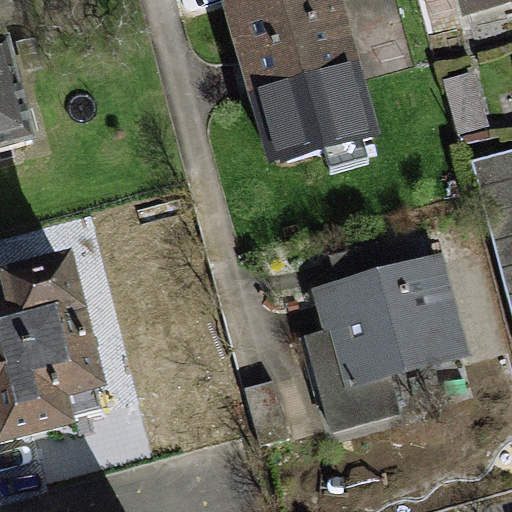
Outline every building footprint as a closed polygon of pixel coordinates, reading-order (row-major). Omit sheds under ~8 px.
[(337,0),(258,0),(226,9),(254,109),(359,80),(337,0)] [(511,0),(458,0),(463,19),(511,6),(511,0)] [(0,155),(36,146),(9,41),(0,43),(0,155)] [(457,64),(431,71),(450,138),(475,131),(457,64)] [(511,154),(463,167),(511,357),(511,154)] [(109,416),(64,256),(4,273),(12,302),(0,305),(0,425),(6,445),(109,416)] [(463,373),(438,266),(310,296),(336,403),(463,373)]
